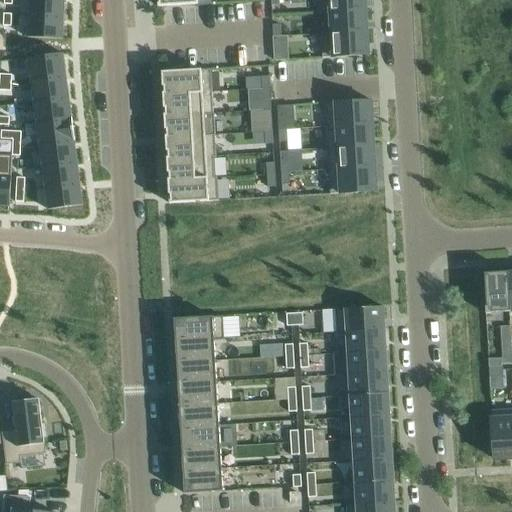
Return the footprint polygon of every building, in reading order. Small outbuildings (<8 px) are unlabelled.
[(29,0),(28,15),(63,17),(64,0),(29,0)] [(318,0),(319,13),(366,10),(365,0),(318,0)] [(319,13),(319,14),(329,13),(330,33),(321,33),(321,34),(367,32),(366,10),(319,13)] [(3,14),(3,26),(11,27),(12,14),(3,14)] [(28,15),(27,38),(62,40),(63,17),(28,15)] [(281,38),(280,26),(272,27),(273,39),(281,38)] [(367,32),(321,34),(322,58),(369,55),(369,53),(368,53),(367,32)] [(288,60),(288,51),(274,51),(274,61),(288,60)] [(63,54),(28,58),(31,81),(66,76),(63,54)] [(163,93),(163,95),(212,92),(211,69),(162,72),(162,87),(164,87),(164,93),(163,93)] [(0,74),(0,82),(11,83),(12,75),(0,74)] [(66,76),(31,81),(34,102),(68,98),(66,76)] [(261,78),(262,90),(270,90),(269,78),(261,78)] [(0,82),(0,90),(11,91),(11,83),(0,82)] [(262,90),(263,102),(271,102),(270,90),(262,90)] [(212,92),(163,95),(164,109),(165,108),(166,115),(164,115),(164,116),(213,114),(212,92)] [(68,98),(34,102),(37,123),(72,119),(71,118),(68,98)] [(325,104),(326,127),(372,125),(371,103),(372,103),(372,101),(325,104)] [(272,132),(271,110),(263,111),(264,132),(272,132)] [(213,114),(164,116),(165,130),(166,130),(167,136),(165,136),(165,138),(214,135),(213,114)] [(0,116),(0,125),(9,126),(9,117),(0,116)] [(72,119),(37,123),(39,145),(74,140),(72,119)] [(286,130),(291,129),(290,119),(278,119),(278,130),(286,130)] [(374,146),(372,125),(326,127),(327,149),(374,146)] [(1,131),(0,139),(13,140),(13,132),(1,131)] [(287,143),(286,131),(278,131),(279,143),(287,143)] [(13,140),(12,144),(20,144),(21,132),(13,132),(13,140)] [(264,133),(265,145),(273,145),(272,133),(264,133)] [(214,135),(165,138),(166,152),(168,152),(168,158),(166,158),(167,160),(216,157),(214,135)] [(74,140),(39,145),(42,166),(77,162),(74,141),(75,141),(74,140)] [(12,144),(12,156),(18,156),(20,156),(20,144),(12,144)] [(327,149),(329,171),(375,168),(374,146),(327,149)] [(0,155),(0,205),(9,206),(12,156),(0,155)] [(216,157),(167,160),(167,173),(169,173),(169,179),(168,179),(168,181),(217,178),(217,177),(214,177),(213,158),(216,158),(216,157)] [(77,162),(42,166),(45,188),(80,183),(77,162)] [(289,174),(288,162),(280,163),(281,175),(289,174)] [(266,165),(267,177),(275,176),(274,164),(266,165)] [(375,168),(329,171),(330,194),(377,192),(377,190),(376,190),(375,168)] [(290,186),(289,174),(281,175),(282,187),(290,186)] [(267,177),(268,189),(276,188),(275,176),(267,177)] [(17,178),(16,190),(24,190),(25,178),(17,178)] [(217,178),(168,181),(169,195),(170,195),(171,201),(169,201),(169,204),(218,201),(217,178)] [(80,183),(45,188),(48,210),(82,206),(80,183)] [(16,190),(15,202),(23,203),(24,190),(16,190)] [(508,272),(484,274),(486,307),(485,307),(486,314),(490,314),(490,313),(510,312),(508,272)] [(383,307),(335,310),(336,332),(384,330),(383,307)] [(294,314),(295,326),(303,326),(302,313),(294,314)] [(294,314),(286,314),(287,327),(295,326),(294,314)] [(222,316),(174,319),(175,342),(224,339),(222,316)] [(386,351),(384,330),(336,332),(336,333),(346,333),(347,353),(386,351)] [(224,339),(175,342),(176,363),(215,361),(214,341),(224,340),(224,339)] [(300,357),(308,356),(307,344),(299,344),(300,357)] [(285,345),(285,357),(294,357),(293,345),(285,345)] [(347,353),(349,375),(387,373),(386,351),(347,353)] [(309,368),(308,356),(300,357),(301,369),(309,368)] [(294,369),(294,357),(285,357),(286,369),(294,369)] [(488,359),(489,367),(501,367),(501,359),(488,359)] [(215,361),(176,363),(178,385),(217,383),(215,361)] [(501,367),(489,367),(489,377),(503,377),(502,367),(501,367)] [(349,375),(350,397),(388,394),(387,373),(349,375)] [(217,383),(178,385),(179,407),(218,404),(217,383)] [(302,400),(310,399),(310,387),(302,387),(302,400)] [(288,400),(296,400),(295,388),(287,388),(288,400)] [(350,397),(351,418),(389,416),(388,394),(350,397)] [(15,431),(2,433),(6,465),(20,463),(20,457),(45,454),(43,439),(47,438),(45,424),(42,424),(39,399),(12,402),(15,431)] [(311,411),(310,399),(302,400),(303,412),(311,411)] [(297,412),(296,400),(288,400),(289,412),(297,412)] [(218,404),(179,407),(180,428),(219,426),(218,404)] [(494,460),(511,458),(511,409),(491,411),(494,460)] [(351,418),(352,440),(391,437),(389,416),(351,418)] [(219,426),(220,447),(237,446),(236,425),(219,426)] [(219,426),(180,428),(181,450),(220,447),(219,426)] [(305,443),(313,442),(312,430),(304,431),(305,443)] [(291,443),(299,443),(298,431),(290,431),(291,443)] [(352,440),(353,461),(392,459),(391,437),(352,440)] [(313,442),(305,443),(306,455),(314,454),(313,442)] [(299,455),(299,443),(291,443),(291,455),(299,455)] [(220,447),(181,450),(183,471),(222,469),(220,447)] [(353,461),(355,483),(393,481),(392,459),(353,461)] [(222,469),(183,471),(184,494),(223,492),(222,469)] [(307,486),(315,485),(315,473),(307,474),(307,486)] [(293,488),(301,487),(300,475),(292,476),(293,488)] [(346,504),(346,505),(394,502),(393,481),(355,483),(356,503),(346,504)] [(315,485),(307,486),(308,498),(316,497),(315,485)] [(4,496),(2,511),(43,511),(29,511),(30,498),(4,496)] [(394,511),(394,502),(346,505),(346,511),(394,511)]
